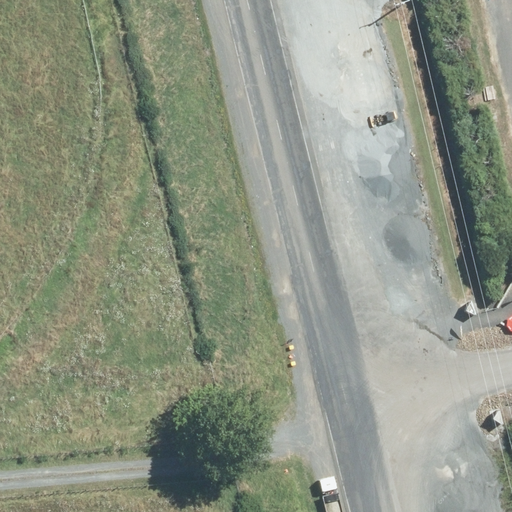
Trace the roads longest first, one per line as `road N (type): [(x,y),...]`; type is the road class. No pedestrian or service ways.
road 1 (secondary): [(353,439),(249,0)]
road 2 (unclassified): [(353,439),(0,469)]
